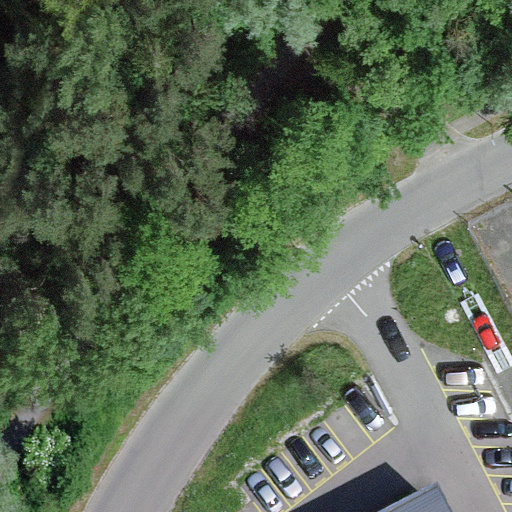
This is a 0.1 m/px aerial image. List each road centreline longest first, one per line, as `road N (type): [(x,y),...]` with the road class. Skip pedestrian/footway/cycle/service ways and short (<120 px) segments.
road 1 (residential): [(128,511),(241,341),(335,256),(511,156)]
road 2 (track): [(297,40),(0,456)]
road 3 (track): [(297,40),(476,174)]
